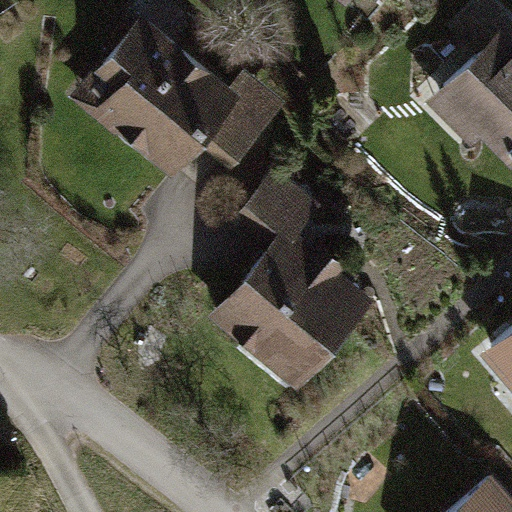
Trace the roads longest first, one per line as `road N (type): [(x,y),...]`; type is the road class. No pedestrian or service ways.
road 1 (residential): [(219,511),(51,387),(5,364)]
road 2 (unclassified): [(88,511),(5,364)]
